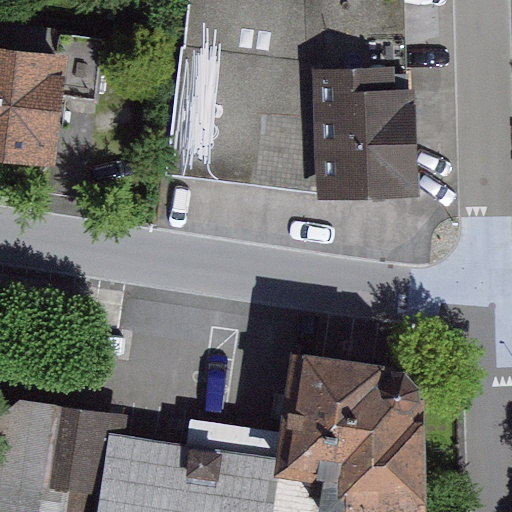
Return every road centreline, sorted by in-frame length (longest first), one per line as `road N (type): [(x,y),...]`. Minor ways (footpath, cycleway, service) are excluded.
road 1 (residential): [(0,235),(492,295)]
road 2 (residential): [(492,295),(484,0)]
road 3 (residential): [(492,295),(509,511)]
